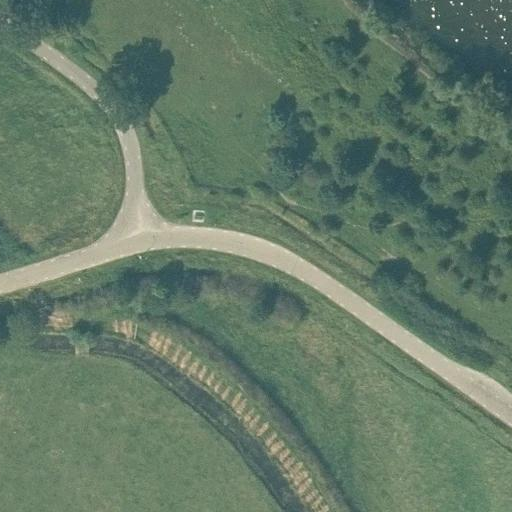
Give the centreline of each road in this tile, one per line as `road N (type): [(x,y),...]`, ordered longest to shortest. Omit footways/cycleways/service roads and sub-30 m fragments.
road 1 (unclassified): [(511,419),(274,252),(199,234),(144,241)]
road 2 (unclassified): [(144,241),(123,118),(0,23)]
road 3 (unclassified): [(0,286),(144,241)]
